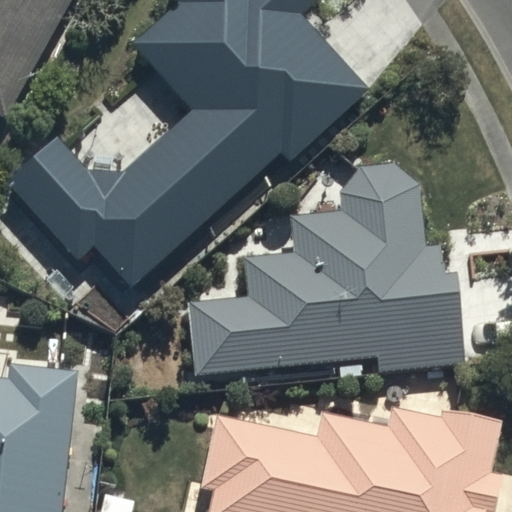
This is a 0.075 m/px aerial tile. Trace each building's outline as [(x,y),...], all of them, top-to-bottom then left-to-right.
[(0,0),(0,101),(55,0),(0,0)] [(50,123),(0,167),(0,168),(70,247),(86,232),(124,273),(272,138),(282,147),(363,74),(293,0),(157,0),(125,29),(184,97),(116,158),(80,155),(50,123)] [(241,285),(183,291),(190,360),(373,341),(375,360),(458,352),(448,251),(437,252),(434,231),(419,232),(413,171),(388,149),(354,152),(332,180),(334,199),(284,204),(287,241),(237,246),(241,285)] [(0,511),(55,511),(70,360),(5,354),(3,370),(0,369),(0,511)] [(309,420),(210,400),(195,476),(207,478),(201,509),(217,511),(473,511),(474,509),(485,511),(495,461),(484,459),(494,408),(434,397),(435,391),(405,385),(403,394),(382,390),(379,408),(314,396),(309,420)]
